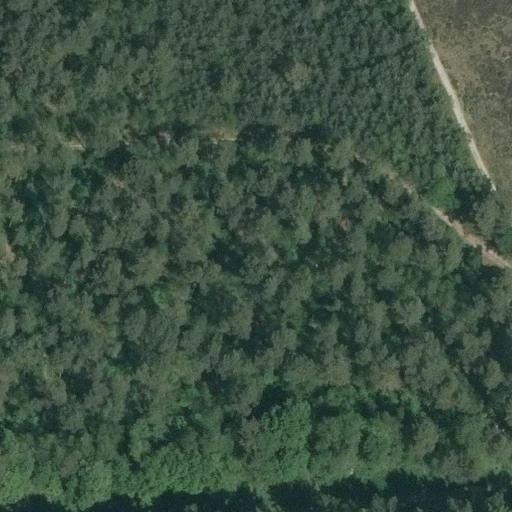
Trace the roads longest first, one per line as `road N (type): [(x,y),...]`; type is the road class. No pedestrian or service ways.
road 1 (track): [(0,157),(299,146),(358,159),(511,253)]
road 2 (track): [(511,235),(412,0)]
road 3 (track): [(511,500),(312,511)]
